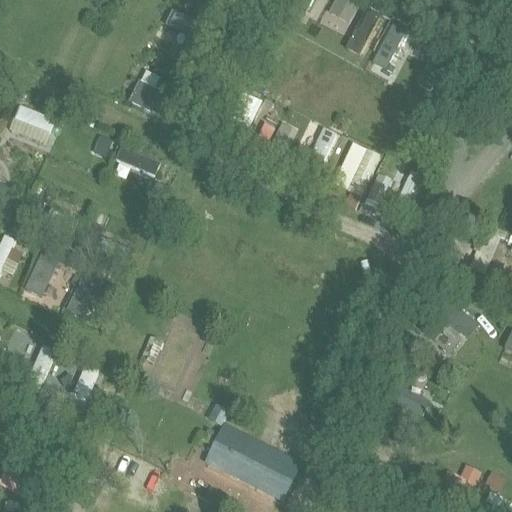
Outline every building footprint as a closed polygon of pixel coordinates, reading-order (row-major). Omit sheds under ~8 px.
[(418,0),(454,21),(460,10),(442,0),(418,0)] [(20,124),(54,138),(60,125),(26,111),(20,124)] [(162,200),(167,188),(152,181),(146,193),(162,200)] [(13,243),(0,269),(0,282),(9,287),(27,250),(13,243)] [(53,267),(38,301),(53,308),(68,273),(53,267)] [(117,298),(121,289),(110,284),(106,293),(117,298)] [(162,343),(143,335),(134,358),(152,366),(162,343)] [(204,359),(209,344),(183,335),(164,395),(201,407),(215,363),(204,359)] [(386,401),(422,419),(429,406),(404,394),(408,385),(400,380),(395,389),(393,388),(386,401)] [(217,408),(209,423),(222,430),(230,415),(217,408)] [(391,419),(381,424),(389,442),(399,437),(391,419)] [(226,429),(208,465),(282,503),(300,468),(295,465),(305,447),(284,436),(274,454),(226,429)] [(206,437),(213,441),(216,435),(208,432),(206,437)] [(1,485),(40,507),(53,483),(44,478),(37,491),(7,474),(1,485)] [(433,508),(442,511),(445,511),(454,494),(463,498),(469,485),(448,475),(443,488),(437,485),(433,495),(438,498),(433,508)] [(154,498),(158,484),(133,477),(129,490),(154,498)]
